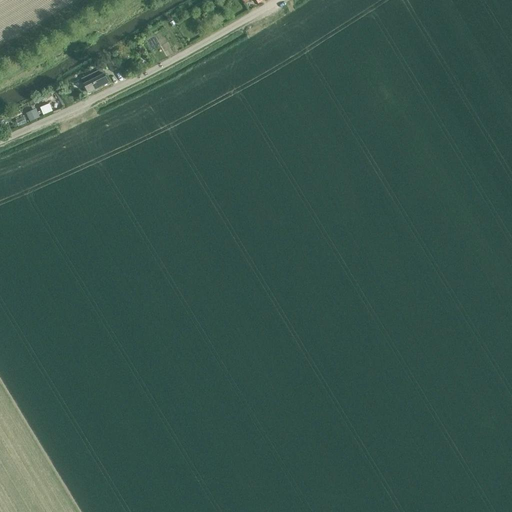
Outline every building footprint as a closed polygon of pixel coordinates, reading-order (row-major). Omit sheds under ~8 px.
[(106,63),(111,72),(119,68),(115,59),(106,63)] [(140,59),(137,64),(142,67),(145,62),(140,59)] [(101,69),(88,76),(81,80),(88,94),(108,83),(101,69)] [(49,104),(40,108),(43,115),(52,111),(49,104)] [(35,109),(25,113),(29,122),(39,117),(35,109)]
